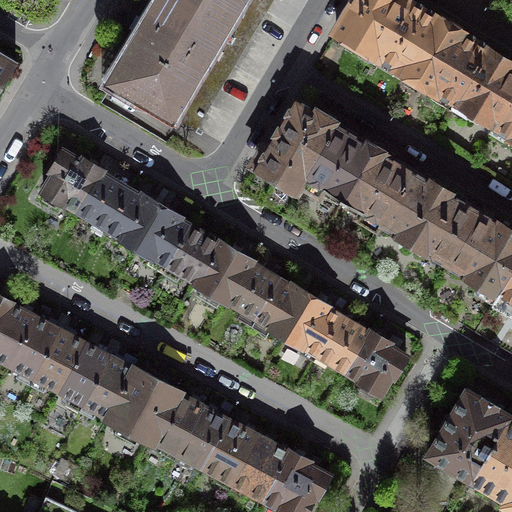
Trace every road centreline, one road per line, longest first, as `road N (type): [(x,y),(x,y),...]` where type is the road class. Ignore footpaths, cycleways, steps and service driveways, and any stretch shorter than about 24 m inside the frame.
road 1 (residential): [(386,458),(0,250)]
road 2 (residential): [(211,189),(511,369)]
road 3 (residential): [(286,66),(511,202)]
road 4 (residential): [(37,85),(211,189)]
road 5 (residential): [(211,189),(286,66)]
